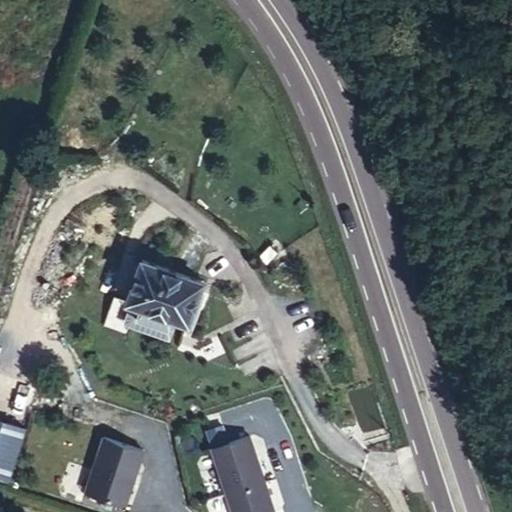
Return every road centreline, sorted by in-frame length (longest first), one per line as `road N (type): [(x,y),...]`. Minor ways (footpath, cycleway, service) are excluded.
road 1 (primary): [(243,0),(290,67),(331,161),(440,511)]
road 2 (primary): [(473,511),(341,107),(281,0)]
